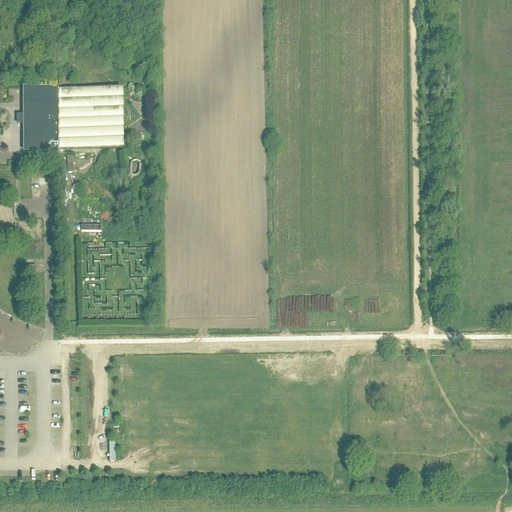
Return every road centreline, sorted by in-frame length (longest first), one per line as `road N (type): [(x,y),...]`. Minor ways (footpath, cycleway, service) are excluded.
road 1 (track): [(427,343),(48,353)]
road 2 (track): [(412,0),(417,336)]
road 3 (track): [(60,464),(83,466),(96,456),(98,366)]
